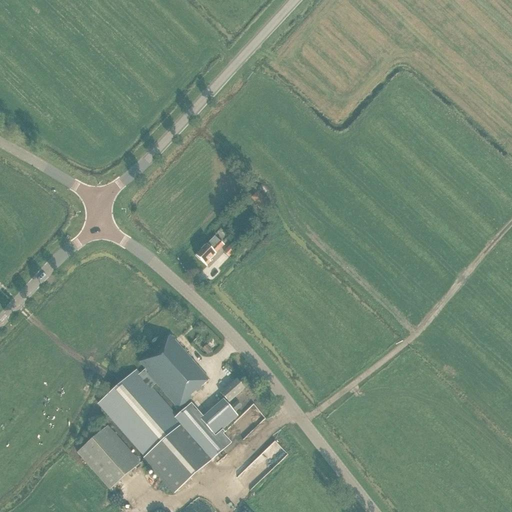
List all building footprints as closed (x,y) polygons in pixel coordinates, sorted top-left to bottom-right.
[(258,192),(251,198),(260,209),(267,202),(258,192)] [(207,267),(211,262),(209,261),(216,254),(224,245),(214,237),(196,256),(207,267)] [(229,257),(240,245),(234,240),(223,252),(229,257)] [(136,371),(99,405),(145,457),(142,459),(173,495),(216,457),(185,422),(183,424),(151,388),(156,384),(179,410),(202,389),(201,388),(209,380),(174,341),(175,340),(172,337),(171,337),(170,336),(140,363),(145,370),(139,375),(136,371)] [(208,355),(212,351),(206,345),(202,349),(208,355)] [(228,403),(245,388),(237,380),(221,395),(228,403)] [(237,416),(223,400),(200,420),(214,436),(237,416)] [(110,490),(140,464),(107,427),(77,453),(110,490)] [(116,497),(125,511),(141,511),(128,490),(116,497)]
